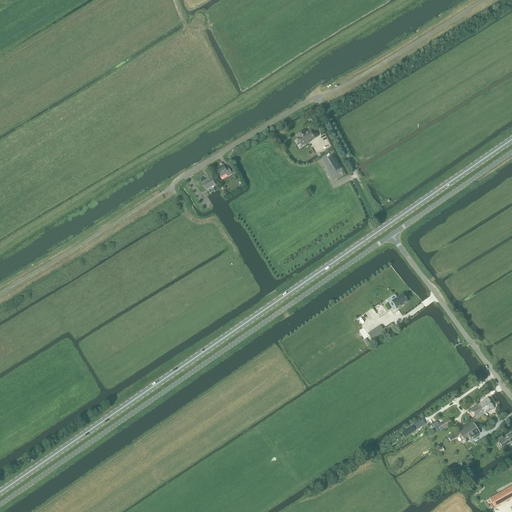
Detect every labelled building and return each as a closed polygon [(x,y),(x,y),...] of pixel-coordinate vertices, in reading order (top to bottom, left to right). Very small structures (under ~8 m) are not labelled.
[(305,131),(296,136),(297,139),(302,148),(303,147),(303,148),(310,144),(309,142),(317,137),(315,132),(312,134),(310,131),(307,133),(305,131)] [(224,168),(217,172),(220,178),(226,175),(228,177),(232,174),(232,175),(236,173),(232,168),(229,170),(228,168),(225,170),(224,168)] [(212,180),(203,185),(207,191),(215,186),(212,180)] [(403,294),(392,301),(397,309),(408,302),(403,294)] [(381,325),(368,334),(373,342),(394,328),(392,324),(391,324),(383,329),(381,325)] [(483,402),(470,411),(476,420),(494,408),(487,398),(482,401),(483,402)] [(449,420),(441,426),(444,429),(452,423),(449,420)] [(480,433),(474,423),(459,432),(466,442),(480,433)] [(504,435),(497,440),(501,446),(503,445),(505,447),(511,443),(511,442),(511,436),(511,435),(506,438),(504,435)] [(511,498),(511,486),(489,499),(494,508),(511,498)]
